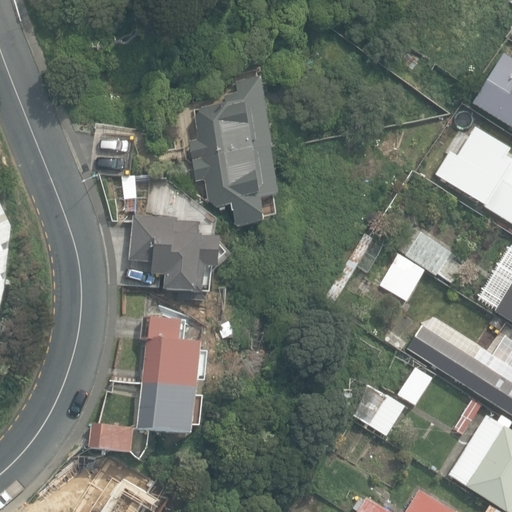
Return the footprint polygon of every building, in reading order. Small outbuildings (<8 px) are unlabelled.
[(472,106),(511,130),(511,61),(503,56),(472,106)] [(279,199),(261,82),(237,85),(239,97),(223,99),(224,108),(201,111),(202,115),(196,116),(200,141),(191,142),(197,182),(205,181),(208,205),(215,204),(216,210),(233,208),(236,228),(264,224),(263,219),(275,218),(273,200),(279,199)] [(438,176),(487,206),(486,208),(511,223),(511,158),(509,162),(508,161),(511,153),(511,148),(478,129),(461,157),(453,153),(438,176)] [(0,315),(6,294),(12,230),(0,203),(0,315)] [(134,219),(129,262),(154,265),(153,277),(165,279),(164,292),(202,297),(203,293),(211,294),(214,271),(219,271),(222,242),(199,239),(200,226),(134,219)] [(452,284),(466,264),(408,226),(393,249),(436,277),(438,274),(452,284)] [(397,255),(377,286),(405,304),(425,273),(397,255)] [(369,330),(371,313),(361,312),(359,328),(369,330)] [(511,382),(511,338),(506,335),(493,356),(430,316),(424,327),(511,382)] [(147,343),(137,430),(193,436),(193,429),(199,430),(208,353),(202,353),(203,344),(181,341),(183,324),(144,319),(141,343),(147,343)] [(511,420),(511,422),(511,382),(424,327),(404,356),(426,370),(428,366),(511,417),(511,420)] [(398,395),(416,406),(432,380),(415,370),(398,395)] [(354,417),(387,437),(405,408),(368,386),(354,417)] [(464,437),(483,406),(473,399),(454,430),(464,437)] [(451,475),(508,511),(511,511),(511,431),(488,417),(451,475)] [(90,448),(131,453),(134,429),(93,425),(90,448)] [(496,511),(490,508),(486,511),(453,511),(420,490),(405,511),(389,511),(366,498),(357,511),(496,511)]
